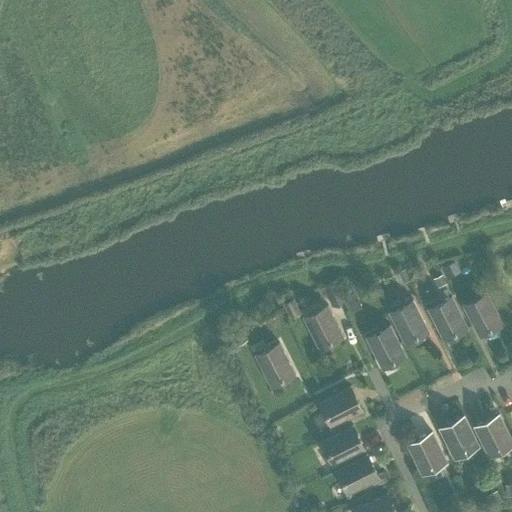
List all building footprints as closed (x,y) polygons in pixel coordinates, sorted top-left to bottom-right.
[(455,259),(442,265),(446,273),(459,266),(455,259)] [(404,271),(397,274),(402,285),(409,282),(404,271)] [(442,272),(434,276),(438,285),(446,281),(442,272)] [(488,292),(464,305),(481,338),(505,325),(488,292)] [(454,295),(429,308),(444,338),(469,325),(454,295)] [(294,296),(286,300),(292,316),(301,312),(294,296)] [(358,299),(349,303),(353,311),(362,307),(358,299)] [(406,345),(431,332),(414,299),(389,311),(406,345)] [(329,305),(304,318),(321,350),(346,337),(329,305)] [(392,324),(367,337),(383,370),(409,357),(392,324)] [(241,327),(230,331),(235,343),(246,338),(241,327)] [(280,343),(255,355),(271,387),(296,375),(280,343)] [(319,402),(327,417),(332,427),(366,410),(353,385),(319,402)] [(511,438),(499,413),(475,425),(490,455),(511,443),(511,438)] [(479,444),(465,417),(464,414),(439,427),(454,456),(479,444)] [(355,424),(321,440),(334,466),(367,450),(355,424)] [(432,431),(407,443),(422,472),(446,460),(432,431)] [(388,480),(383,471),(379,473),(368,452),(336,469),(349,494),(373,482),(375,486),(388,480)] [(398,511),(388,491),(355,507),(357,511),(398,511)] [(318,503),(313,505),(315,511),(322,511),(326,510),(324,505),(318,503)]
